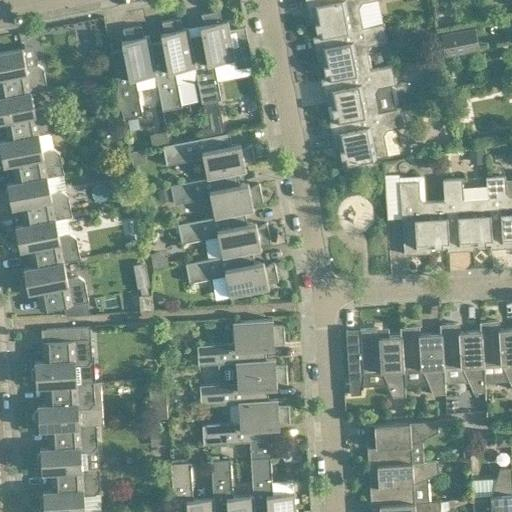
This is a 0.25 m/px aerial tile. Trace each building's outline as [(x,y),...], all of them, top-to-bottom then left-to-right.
[(305,0),(307,7),(312,6),(318,34),(363,26),(359,6),(362,1),(367,0),(305,0)] [(236,67),(253,64),(245,25),(230,28),(228,19),(222,20),(219,9),(201,13),(206,23),(200,24),(202,33),(190,35),(198,79),(197,79),(202,101),(221,98),(214,62),(234,58),(236,67)] [(449,16),(438,18),(439,25),(450,23),(449,16)] [(190,35),(188,26),(182,27),(180,17),(162,20),(166,30),(161,32),(162,40),(151,42),(156,72),(163,109),(182,105),(177,83),(197,79),(198,79),(190,35)] [(313,35),(315,50),(320,48),(326,77),(371,68),(367,48),(371,44),(387,40),(384,22),(363,26),(318,34),(313,35)] [(399,23),(387,25),(389,36),(396,35),(400,29),(399,23)] [(110,51),(123,117),(142,113),(136,76),(156,72),(151,42),(149,34),(143,35),(141,24),(122,28),(127,38),(121,39),(123,48),(110,51)] [(462,30),(442,33),(446,54),(465,50),(462,30)] [(0,95),(4,95),(47,86),(43,66),(37,62),(26,64),(22,47),(0,51),(0,95)] [(442,53),(429,56),(432,71),(445,68),(442,53)] [(326,77),(321,78),(324,92),(328,91),(334,119),(379,110),(376,91),(379,86),(396,83),(392,64),(371,68),(326,77)] [(47,86),(4,95),(0,95),(0,120),(4,120),(7,138),(0,139),(0,140),(55,129),(52,109),(45,104),(34,107),(31,90),(47,87),(47,86)] [(334,119),(329,120),(332,134),(337,133),(343,163),(400,152),(395,127),(404,125),(400,106),(379,110),(334,119)] [(176,109),(165,111),(167,122),(173,121),(177,115),(176,109)] [(218,109),(205,112),(209,134),(222,131),(218,109)] [(138,116),(127,118),(129,129),(140,127),(138,116)] [(7,183),(64,171),(60,151),(54,147),(42,149),(39,133),(56,129),(55,129),(0,140),(0,158),(2,160),(3,159),(3,164),(12,162),(16,181),(7,182),(7,183)] [(170,183),(170,184),(246,169),(245,164),(255,162),(252,143),(240,149),(236,143),(232,144),(229,131),(209,135),(163,144),(166,163),(203,156),(207,176),(170,183)] [(482,147),(469,148),(470,159),(483,158),(482,147)] [(15,225),(72,214),(68,194),(62,189),(51,192),(47,175),(64,172),(64,171),(7,183),(8,187),(7,187),(5,190),(7,200),(10,202),(11,202),(12,206),(21,205),(24,223),(15,225)] [(207,177),(170,184),(171,186),(173,197),(174,202),(211,195),(213,209),(215,215),(215,216),(244,210),(253,208),(252,203),(263,201),(259,182),(249,187),(247,188),(244,182),(239,183),(237,171),(207,177)] [(400,174),(384,174),(384,175),(385,179),(387,213),(387,218),(402,217),(400,181),(400,174)] [(505,174),(487,175),(491,242),(491,247),(505,247),(505,242),(511,241),(511,194),(511,195),(506,191),(505,174)] [(462,177),(443,178),(448,250),(462,249),(461,244),(491,242),(487,175),(486,175),(487,196),(467,197),(463,194),(462,177)] [(448,250),(443,178),(444,199),(424,200),(420,197),(419,179),(400,181),(402,217),(405,253),(419,252),(418,247),(447,245),(448,250)] [(171,186),(157,188),(159,199),(173,197),(171,186)] [(215,216),(178,223),(182,242),(203,238),(218,235),(221,247),(222,255),(252,249),(261,248),(260,242),(271,240),(267,222),(257,226),(255,227),(251,221),(247,222),(244,210),(215,216)] [(67,215),(72,214),(15,225),(16,229),(13,232),(15,242),(18,245),(19,244),(20,249),(29,247),(32,265),(23,267),(24,268),(80,256),(76,236),(70,232),(67,215)] [(222,255),(218,235),(203,238),(207,258),(222,255)] [(207,258),(186,262),(189,281),(210,277),(226,274),(230,295),(269,288),(268,282),(278,279),(275,261),(262,267),(259,261),(254,262),(252,250),(261,248),(207,258)] [(158,253),(149,254),(152,269),(167,266),(166,258),(158,253)] [(89,313),(87,300),(89,300),(84,279),(78,274),(67,277),(64,260),(80,257),(80,256),(24,268),(24,272),(22,275),(23,285),(27,287),(28,291),(37,290),(41,309),(64,305),(65,314),(89,313)] [(145,263),(132,266),(137,289),(139,288),(140,293),(148,293),(147,287),(149,287),(145,263)] [(230,295),(226,274),(210,277),(214,298),(230,295)] [(139,294),(140,310),(152,309),(151,293),(148,293),(140,293),(139,294)] [(236,361),(236,360),(266,358),(265,346),(274,346),(274,340),(285,342),(283,323),(273,324),(273,318),(253,319),(233,320),(234,341),(198,344),(198,363),(217,362),(236,361)] [(480,320),(480,329),(481,329),(483,364),(484,364),(502,362),(511,385),(511,326),(500,327),(499,319),(480,320)] [(440,323),(440,331),(441,331),(444,366),(462,365),(473,391),(486,390),(484,364),(483,364),(481,329),(480,329),(460,330),(459,322),(440,323)] [(400,325),(400,334),(401,334),(403,369),(404,369),(422,367),(433,393),(446,392),(444,366),(441,331),(440,331),(420,332),(419,324),(400,325)] [(90,325),(46,328),(47,340),(42,340),(43,360),(34,360),(35,365),(34,365),(32,368),(32,378),(35,380),(36,380),(36,384),(94,381),(94,380),(77,381),(76,365),(87,364),(92,358),(90,325)] [(401,334),(400,334),(380,335),(379,327),(360,328),(360,332),(347,333),(347,329),(346,329),(350,393),(362,393),(360,371),(382,370),(393,396),(406,395),(404,369),(403,369),(401,334)] [(238,401),(238,400),(268,398),(268,386),(273,386),(277,386),(276,380),(287,382),(286,363),(275,364),(275,357),(266,358),(236,360),(236,361),(237,381),(218,383),(200,384),(201,403),(238,401)] [(237,381),(236,361),(217,362),(218,383),(237,381)] [(39,428),(96,424),(96,423),(80,424),(79,408),(90,407),(95,401),(94,381),(36,384),(36,385),(45,385),(46,403),(37,404),(37,408),(34,411),(35,421),(38,423),(39,428)] [(149,387),(151,407),(166,407),(165,386),(149,387)] [(238,400),(238,401),(239,421),(202,424),(204,443),(251,440),(271,439),(270,426),(275,426),(279,426),(279,419),(290,422),(289,403),(278,404),(277,397),(268,398),(238,400)] [(166,407),(151,407),(151,417),(166,416),(166,407)] [(369,465),(377,464),(412,462),(412,461),(411,443),(438,431),(438,418),(374,422),(376,445),(367,446),(369,465)] [(96,424),(39,428),(48,428),(49,446),(40,447),(40,451),(37,454),(38,464),(40,467),(41,467),(41,471),(82,468),(81,451),(93,450),(98,444),(96,424)] [(167,431),(153,431),(154,445),(168,444),(167,431)] [(507,433),(497,434),(498,441),(502,444),(508,444),(507,433)] [(251,440),(250,440),(251,457),(253,494),(254,494),(254,511),(295,511),(294,491),(293,491),(293,484),(291,482),(288,480),(272,481),(270,455),(272,456),(271,439),(251,440)] [(254,511),(254,494),(253,494),(233,495),(230,458),(222,459),(213,459),(211,459),(213,496),(214,496),(214,511),(254,511)] [(371,505),(380,504),(415,502),(415,501),(414,483),(439,472),(438,459),(412,461),(412,462),(377,464),(378,485),(370,485),(371,505)] [(171,463),(174,505),(174,511),(214,511),(214,496),(213,496),(193,498),(190,461),(171,463)] [(511,511),(511,467),(511,466),(500,467),(492,494),(472,495),(473,511),(511,511)] [(74,511),(102,510),(102,509),(85,511),(84,494),(95,493),(100,487),(99,467),(82,468),(41,471),(51,471),(52,489),(43,490),(43,494),(42,495),(40,497),(40,507),(43,510),(44,510),(44,511),(74,511)] [(380,504),(380,511),(440,511),(441,511),(441,499),(415,501),(415,502),(380,504)]
